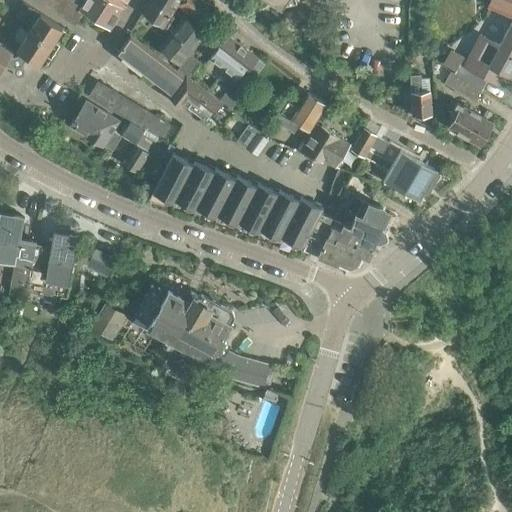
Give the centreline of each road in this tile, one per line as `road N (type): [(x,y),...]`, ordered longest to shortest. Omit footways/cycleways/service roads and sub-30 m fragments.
road 1 (residential): [(0,143),(78,190),(320,280),(350,300)]
road 2 (residential): [(491,172),(339,93),(214,0)]
road 3 (residential): [(350,300),(491,172)]
road 4 (residential): [(60,106),(145,0)]
